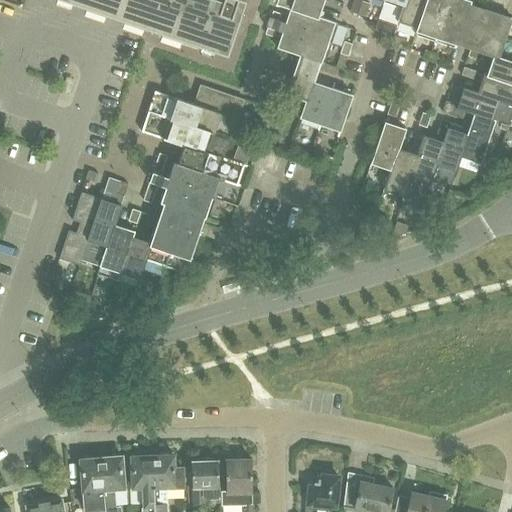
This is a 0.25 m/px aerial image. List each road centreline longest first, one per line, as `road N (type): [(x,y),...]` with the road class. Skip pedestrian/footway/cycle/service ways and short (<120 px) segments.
road 1 (tertiary): [(20,393),(110,352),(329,283)]
road 2 (residential): [(504,426),(432,448),(273,417)]
road 3 (residential): [(373,70),(322,245),(329,283)]
road 4 (residential): [(20,393),(8,333),(56,189)]
road 5 (tertiary): [(329,283),(431,253),(511,209)]
road 6 (residential): [(56,189),(108,33)]
